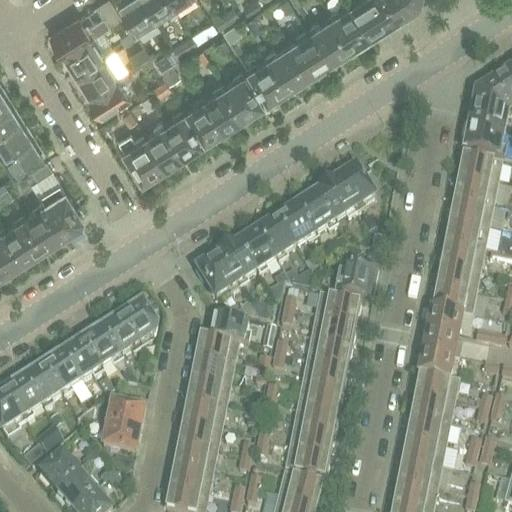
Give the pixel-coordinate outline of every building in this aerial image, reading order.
[(80,18),(52,36),(66,57),(93,39),(93,38),(110,26),(122,19),(110,0),(108,0),(98,7),(105,18),(90,27),(87,23),(85,25),(80,18)] [(126,0),(119,5),(136,34),(156,21),(142,0),(126,0)] [(169,0),(142,0),(156,21),(175,9),(169,0)] [(188,0),(169,0),(175,9),(188,0)] [(289,0),(286,0),(280,4),(287,15),(296,10),(289,0)] [(360,0),(352,5),(371,36),(402,16),(391,0),(360,0)] [(391,0),(402,16),(417,6),(421,2),(420,0),(391,0)] [(243,10),(248,17),(263,8),(258,1),(243,10)] [(352,5),(332,18),(351,49),(371,36),(352,5)] [(221,29),(237,19),(241,16),(234,6),(215,19),(221,29)] [(262,31),(253,17),(246,23),(254,36),(262,31)] [(313,30),(312,31),(332,61),(351,49),(332,18),(322,25),(319,22),(311,27),(313,30)] [(230,43),(231,42),(242,35),(235,25),(223,33),(230,43)] [(206,27),(193,36),(199,44),(212,35),(206,27)] [(300,38),(288,46),(308,76),(332,61),(312,31),(308,33),(306,30),(298,35),(300,38)] [(136,40),(135,39),(132,32),(120,39),(125,47),(136,40)] [(179,57),(199,44),(193,36),(174,48),(179,57)] [(66,57),(78,75),(106,58),(93,39),(66,57)] [(223,54),(231,50),(225,40),(217,45),(223,54)] [(269,58),(268,59),(287,89),(308,76),(288,46),(278,53),(276,49),(267,55),(269,58)] [(151,57),(146,48),(134,55),(140,64),(141,63),(151,57)] [(193,57),(199,65),(208,59),(203,51),(193,57)] [(169,54),(155,63),(160,72),(175,63),(169,54)] [(146,71),(155,63),(151,57),(141,63),(146,71)] [(126,71),(118,76),(106,58),(78,75),(90,95),(126,72),(126,71)] [(249,71),(268,101),(287,89),(268,59),(258,65),(256,61),(246,67),(249,71)] [(167,81),(170,86),(170,85),(181,78),(173,66),(176,64),(175,63),(160,72),(161,73),(167,81)] [(265,103),(246,74),(245,75),(243,71),(234,76),(237,80),(226,86),(224,83),(223,83),(244,116),(265,103)] [(123,84),(131,79),(126,72),(90,95),(103,115),(131,97),(123,84)] [(511,72),(493,85),(511,114),(511,113),(511,72)] [(173,90),(170,85),(170,86),(167,81),(159,86),(165,95),(173,90)] [(204,96),(225,129),(244,116),(223,83),(215,89),(217,92),(206,99),(204,96)] [(476,95),(471,120),(469,130),(504,137),(508,116),(511,114),(493,85),(476,95)] [(197,105),(186,112),(205,141),(225,129),(204,96),(195,101),(197,105)] [(150,97),(141,102),(148,111),(156,106),(150,97)] [(0,131),(20,118),(8,99),(0,103),(0,131)] [(166,124),(165,122),(185,154),(205,141),(186,112),(183,108),(174,114),(177,118),(166,124)] [(137,122),(129,109),(122,114),(130,127),(137,122)] [(32,138),(20,118),(0,131),(0,158),(4,156),(32,138)] [(158,130),(147,137),(165,167),(185,154),(165,122),(164,121),(156,126),(158,130)] [(464,154),(499,161),(504,161),(506,150),(501,149),(504,137),(469,130),(464,154)] [(144,180),(165,167),(147,137),(146,137),(144,133),(136,138),(132,133),(120,141),(126,150),(144,180)] [(16,176),(18,174),(45,157),(32,138),(4,156),(16,176)] [(502,165),(465,158),(460,181),(498,188),(502,165)] [(32,171),(27,174),(35,187),(54,174),(53,173),(54,172),(47,161),(32,171)] [(356,170),(336,183),(357,217),(366,211),(363,207),(375,199),(371,193),(375,191),(368,181),(365,183),(356,170)] [(27,174),(20,178),(19,179),(21,181),(27,192),(35,187),(27,174)] [(460,181),(456,202),(494,210),(498,188),(460,181)] [(83,218),(76,207),(64,187),(61,183),(40,196),(43,201),(65,235),(82,223),(83,218)] [(336,183),(316,196),(337,229),(338,229),(335,225),(345,219),(347,223),(357,217),(336,183)] [(8,189),(0,194),(0,200),(7,210),(18,203),(8,189)] [(316,196),(297,208),(316,237),(326,231),(329,235),(337,229),(316,196)] [(37,211),(27,217),(46,247),(65,235),(43,201),(35,207),(37,211)] [(456,202),(452,224),(489,232),(494,210),(456,202)] [(297,208),(277,221),(295,250),(306,243),(309,247),(318,242),(315,238),(316,237),(297,208)] [(18,223),(7,230),(8,230),(26,259),(46,247),(27,217),(25,213),(15,219),(18,223)] [(370,219),(361,225),(370,237),(378,231),(370,219)] [(277,221),(258,233),(279,267),(288,261),(285,257),(295,250),(277,221)] [(452,224),(447,246),(485,254),(489,232),(452,224)] [(0,262),(6,272),(26,259),(8,230),(7,230),(6,230),(4,226),(0,228),(0,262)] [(258,233),(238,246),(259,279),(268,274),(265,270),(276,263),(278,267),(279,267),(258,233)] [(372,251),(382,253),(385,239),(374,237),(372,251)] [(238,246),(219,258),(240,292),(249,286),(247,281),(256,276),(259,280),(259,279),(238,246)] [(447,246),(443,268),(481,275),(485,254),(447,246)] [(315,255),(321,265),(330,259),(324,250),(315,255)] [(337,296),(370,303),(376,274),(359,270),(362,254),(349,251),(346,268),(343,267),(337,296)] [(366,265),(377,267),(379,267),(381,257),(368,254),(366,265)] [(511,272),(511,259),(492,254),(490,263),(511,267),(511,272)] [(198,272),(207,286),(216,301),(228,293),(231,297),(240,292),(219,258),(198,272)] [(305,265),(310,272),(316,268),(312,261),(305,265)] [(443,268),(439,290),(476,297),(481,275),(443,268)] [(294,273),(286,278),(292,287),(300,283),(294,273)] [(286,278),(285,276),(275,282),(283,295),(285,286),(292,287),(286,278)] [(439,290),(434,311),(472,319),(476,297),(439,290)] [(358,304),(321,297),(317,320),(354,327),(358,304)] [(297,302),(287,300),(286,300),(284,313),(294,315),(297,302)] [(511,318),(511,316),(511,304),(505,303),(503,316),(511,318)] [(248,304),(241,310),(247,319),(259,322),(253,312),(254,312),(248,304)] [(143,305),(122,318),(143,350),(152,345),(149,341),(156,336),(158,328),(143,305)] [(260,307),(254,312),(253,312),(259,322),(267,323),(269,321),(260,307)] [(432,311),(427,334),(426,343),(457,349),(458,340),(463,317),(472,319),(434,311),(432,311)] [(292,328),(294,315),(284,313),(281,326),(292,328)] [(216,316),(212,340),(239,345),(244,346),(249,323),(216,316)] [(122,318),(103,330),(121,359),(123,363),(124,362),(121,358),(131,353),(133,357),(143,350),(122,318)] [(317,320),(312,341),(349,349),(354,327),(317,320)] [(276,329),(267,328),(263,349),(273,351),(276,329)] [(103,330),(82,343),(103,376),(104,375),(102,371),(112,364),(115,368),(123,363),(121,359),(103,330)] [(504,349),(506,339),(478,333),(476,343),(504,349)] [(202,338),(198,360),(235,367),(239,345),(212,340),(202,338)] [(312,341),(308,363),(345,370),(349,349),(312,341)] [(82,343),(64,355),(81,384),(92,377),(95,381),(103,376),(82,343)] [(288,345),(279,343),(278,343),(275,357),(286,359),(288,345)] [(426,343),(424,353),(419,376),(421,376),(459,384),(459,383),(450,381),(457,349),(426,343)] [(243,363),(251,364),(255,346),(247,344),(243,363)] [(273,351),(263,349),(262,349),(258,370),(269,372),(273,351)] [(64,355),(44,368),(62,397),(62,396),(65,400),(74,394),(72,390),(81,384),(64,355)] [(283,372),(286,359),(275,357),(273,369),(283,372)] [(146,366),(155,368),(156,361),(148,359),(146,366)] [(198,360),(193,381),(231,388),(235,367),(198,360)] [(341,392),(345,370),(308,363),(308,365),(300,363),(296,383),(304,385),(341,392)] [(499,368),(486,365),(483,375),(497,378),(499,368)] [(155,368),(146,366),(144,378),(142,387),(151,389),(152,380),(155,368)] [(44,368),(24,380),(42,409),(43,409),(45,413),(54,407),(52,403),(62,397),(44,368)] [(501,379),(502,379),(511,380),(511,370),(503,369),(501,379)] [(255,385),(265,387),(266,387),(269,372),(258,370),(255,385)] [(122,377),(128,385),(137,387),(138,384),(130,372),(122,377)] [(421,376),(417,398),(455,406),(459,384),(421,376)] [(24,380),(5,392),(26,425),(36,419),(33,415),(42,409),(24,380)] [(100,387),(107,398),(115,393),(107,381),(100,387)] [(226,410),(231,388),(193,381),(189,403),(226,410)] [(304,385),(300,407),(337,414),(341,392),(304,385)] [(280,389),(270,387),(269,387),(267,400),(277,402),(280,389)] [(5,392),(0,395),(0,428),(8,441),(20,434),(17,430),(26,425),(5,392)] [(507,399),(498,397),(496,397),(493,410),(503,412),(507,399)] [(417,398),(413,420),(451,427),(455,406),(417,398)] [(492,400),(491,400),(482,398),(479,410),(489,412),(492,400)] [(80,407),(86,416),(96,409),(97,408),(91,399),(80,407)] [(275,415),(277,402),(267,400),(265,413),(275,415)] [(252,402),(250,415),(260,417),(263,404),(252,402)] [(189,403),(185,425),(222,432),(226,410),(189,403)] [(113,405),(110,416),(107,416),(105,426),(141,434),(146,411),(113,405)] [(332,436),(337,414),(300,407),(295,428),(332,436)] [(81,420),(82,423),(93,425),(96,409),(86,416),(81,420)] [(486,426),(489,412),(479,410),(476,424),(486,426)] [(500,425),(503,412),(493,410),(490,423),(500,425)] [(57,414),(49,420),(56,431),(64,426),(57,414)] [(247,428),(257,430),(260,417),(250,415),(247,428)] [(413,420),(408,442),(446,449),(451,427),(413,420)] [(218,454),(222,432),(185,425),(181,446),(218,454)] [(104,449),(137,456),(141,434),(105,426),(103,436),(106,437),(104,449)] [(328,457),(332,436),(295,428),(291,450),(328,457)] [(261,431),(258,444),(268,446),(271,433),(261,431)] [(48,446),(54,453),(62,446),(57,439),(48,446)] [(478,455),(481,443),(472,440),(468,453),(478,455)] [(486,440),(483,452),(493,455),(496,442),(486,440)] [(408,442),(404,463),(442,471),(446,449),(408,442)] [(256,457),(266,459),(268,446),(258,444),(256,457)] [(214,475),(218,454),(181,446),(176,468),(214,475)] [(244,446),(241,459),(251,461),(254,447),(244,446)] [(33,471),(47,459),(39,447),(24,460),(33,471)] [(87,470),(103,456),(104,455),(98,449),(82,464),(87,470)] [(286,473),(324,480),(328,457),(291,450),(286,473)] [(479,466),(484,467),(490,469),(493,455),(483,452),(479,466)] [(475,469),(478,455),(468,453),(465,467),(475,469)] [(57,494),(79,476),(82,472),(75,464),(72,467),(63,457),(41,476),(57,494)] [(133,474),(136,463),(116,459),(114,468),(116,471),(133,474)] [(239,472),(248,474),(249,474),(251,461),(241,459),(239,472)] [(404,463),(400,485),(438,493),(442,471),(404,463)] [(209,497),(214,475),(176,468),(172,490),(209,497)] [(82,472),(79,476),(57,494),(72,511),(75,511),(99,492),(91,483),(88,486),(80,476),(83,473),(82,472)] [(101,480),(106,486),(109,483),(114,479),(109,473),(101,480)] [(117,476),(114,479),(109,483),(114,489),(122,482),(117,476)] [(322,485),(286,476),(280,499),(317,508),(322,485)] [(262,480),(252,478),(249,491),(259,493),(262,480)] [(400,485),(396,507),(421,511),(433,511),(438,493),(400,485)] [(470,486),(467,499),(478,501),(481,488),(470,486)] [(235,488),(233,502),(243,503),(245,490),(235,488)] [(167,511),(206,511),(209,497),(172,490),(167,511)] [(256,506),(259,493),(249,491),(246,504),(256,506)] [(111,511),(104,504),(107,501),(99,492),(75,511),(111,511)] [(315,511),(317,508),(280,499),(268,496),(263,511),(315,511)] [(464,511),(475,511),(478,501),(467,499),(464,511)] [(230,511),(241,511),(243,503),(233,502),(230,511)]
